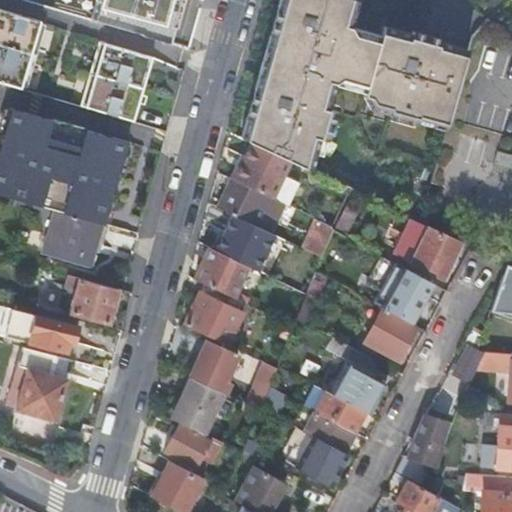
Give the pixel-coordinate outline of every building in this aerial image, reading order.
[(90,0),(87,16),(166,40),(175,0),(90,0)] [(291,162),(310,171),(315,154),(319,138),(326,140),(334,111),(326,109),(321,107),(325,95),(331,92),(333,85),(333,83),(343,80),(366,87),(364,94),(363,97),(373,100),(376,105),(390,110),(387,117),(417,125),(419,117),(446,125),(466,50),(439,43),(440,40),(411,32),(410,35),(409,40),(396,36),(393,30),(382,27),(380,36),(378,42),(355,36),(350,27),(349,27),(345,26),(348,13),(354,10),(356,0),(285,0),(283,9),(278,8),(270,37),(274,38),(271,52),(275,57),(273,66),(268,64),(259,92),(255,90),(247,120),(252,121),(246,141),(251,143),(291,162)] [(0,83),(20,90),(40,21),(0,9),(0,83)] [(349,27),(354,10),(348,13),(345,26),(349,27)] [(380,36),(350,27),(355,36),(378,42),(380,36)] [(410,35),(393,30),(396,36),(409,40),(410,35)] [(270,37),(255,90),(259,92),(268,64),(273,66),(275,57),(271,52),(274,38),(270,37)] [(79,107),(133,122),(151,57),(98,42),(79,107)] [(333,85),(364,94),(366,87),(343,80),(333,83),(333,85)] [(326,109),(331,92),(325,95),(321,107),(326,109)] [(369,112),(387,117),(390,110),(376,105),(373,100),(363,97),(363,98),(369,112)] [(10,110),(0,145),(0,195),(55,211),(104,225),(117,179),(127,142),(10,110)] [(443,132),(446,125),(419,117),(417,125),(443,132)] [(242,139),(246,141),(252,121),(247,120),(242,139)] [(319,138),(315,154),(322,156),(326,140),(319,138)] [(285,175),(291,162),(251,143),(244,157),(239,168),(236,167),(231,179),(274,199),(285,175)] [(301,183),(285,175),(274,199),(287,205),(291,207),(301,183)] [(274,199),(231,179),(217,208),(273,234),(287,205),(274,199)] [(347,206),(335,229),(346,235),(359,212),(347,206)] [(91,269),(104,225),(55,211),(47,238),(43,255),(91,269)] [(334,229),(335,227),(317,219),(305,250),(322,258),(334,229)] [(443,278),(461,242),(411,219),(394,254),(443,278)] [(194,279),(204,284),(233,298),(248,267),(237,261),(209,248),(194,279)] [(395,262),(374,303),(383,308),(413,324),(434,284),(395,262)] [(511,266),(506,264),(491,310),(511,316),(511,266)] [(317,272),(298,318),(314,327),(332,280),(324,276),(317,272)] [(108,323),(117,289),(68,276),(65,286),(77,289),(70,313),(108,323)] [(184,324),(223,343),(243,302),(233,298),(204,284),(184,324)] [(413,324),(383,308),(366,342),(366,343),(398,359),(416,326),(413,324)] [(74,343),(78,327),(12,310),(6,337),(66,353),(69,342),(74,343)] [(476,370),(485,352),(478,352),(484,332),(474,326),(464,344),(469,347),(457,371),(472,379),(476,370)] [(354,406),(366,412),(370,414),(384,386),(362,373),(371,357),(361,352),(339,340),(331,356),(346,365),(330,393),(354,406)] [(205,342),(189,378),(225,394),(227,395),(232,384),(227,382),(238,357),(205,342)] [(55,356),(23,348),(8,404),(19,407),(18,410),(55,420),(67,380),(50,375),(55,356)] [(511,354),(485,352),(476,370),(510,372),(507,404),(511,404),(511,358),(510,358),(511,354)] [(246,404),(261,411),(261,409),(270,387),(278,369),(262,362),(246,404)] [(205,437),(225,394),(189,378),(188,377),(169,417),(182,423),(181,424),(205,437)] [(305,405),(316,411),(326,391),(315,385),(305,405)] [(270,387),(261,409),(277,417),(288,397),(278,391),(270,387)] [(480,391),(468,388),(464,396),(478,399),(480,391)] [(326,391),(316,411),(355,432),(366,412),(354,406),(330,393),(326,391)] [(446,415),(429,408),(426,415),(443,422),(446,415)] [(316,411),(304,432),(311,436),(344,453),(355,432),(316,411)] [(480,468),(481,468),(482,465),(495,466),(495,469),(511,470),(511,415),(499,414),(497,447),(482,446),(480,468)] [(409,457),(430,465),(448,424),(443,422),(426,415),(409,457)] [(211,438),(210,440),(205,437),(181,424),(165,452),(195,469),(202,458),(211,463),(222,443),(211,438)] [(436,468),(452,426),(448,424),(430,465),(436,468)] [(344,453),(311,436),(307,445),(295,448),(287,461),(331,487),(347,455),(344,453)] [(266,451),(248,441),(244,450),(261,459),(266,451)] [(404,455),(396,471),(422,486),(431,469),(404,455)] [(207,511),(220,488),(168,460),(158,479),(155,478),(146,495),(177,511),(207,511)] [(253,511),(255,511),(270,511),(285,485),(254,468),(235,501),(243,505),(253,511)] [(511,511),(511,476),(465,473),(461,490),(482,492),(480,511),(511,511)] [(457,511),(458,508),(408,480),(397,500),(407,506),(413,509),(411,511),(457,511)]
